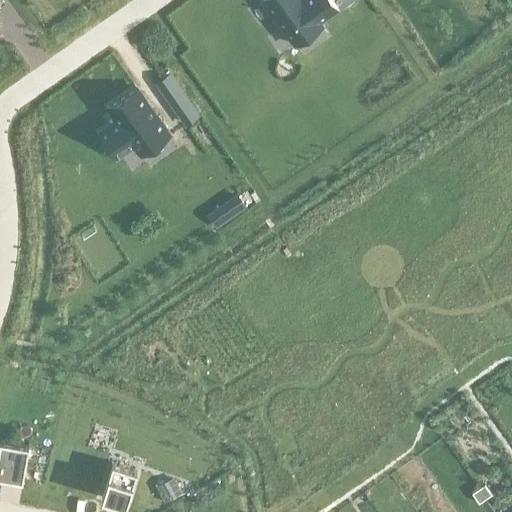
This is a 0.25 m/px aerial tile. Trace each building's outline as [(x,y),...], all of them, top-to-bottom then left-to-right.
[(264,0),(295,44),(323,24),(320,20),(338,7),(332,0),(264,0)] [(118,119),(100,132),(116,155),(134,142),(141,152),(169,132),(137,87),(109,106),(118,119)] [(192,100),(179,109),(187,121),(200,112),(192,100)] [(2,372),(0,377),(0,384),(8,387),(12,375),(2,372)] [(0,440),(0,476),(23,480),(29,445),(0,440)] [(113,462),(102,496),(126,504),(137,470),(113,462)] [(157,488),(164,500),(180,492),(174,479),(157,488)] [(485,483),(478,488),(485,497),(491,493),(485,483)] [(478,488),(472,492),(479,502),(485,497),(478,488)]
